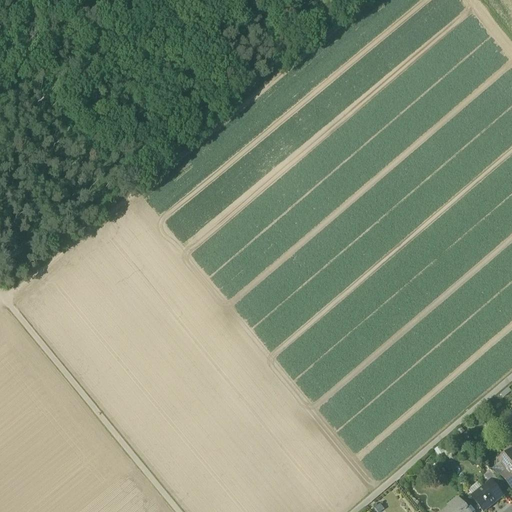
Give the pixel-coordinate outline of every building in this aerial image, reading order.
[(508,388),(500,395),(503,399),(511,392),(508,388)] [(434,451),(438,457),(445,453),(441,447),(434,451)] [(500,465),(502,467),(502,466),(503,459),(507,455),(508,455),(511,455),(511,448),(501,458),(500,465)] [(501,477),(511,489),(511,488),(511,455),(508,455),(507,455),(503,459),(502,466),(507,472),(501,477)] [(499,479),(501,477),(507,472),(502,466),(502,467),(500,465),(499,464),(492,470),(499,479)] [(490,483),(497,491),(502,488),(490,472),(484,477),(489,484),(490,483)] [(468,491),(473,497),(482,489),(477,483),(468,491)] [(472,498),(483,511),(502,497),(497,491),(490,483),(489,484),(482,489),(473,497),(472,498)] [(468,511),(457,498),(449,505),(450,506),(453,510),(451,511),(468,511)]
